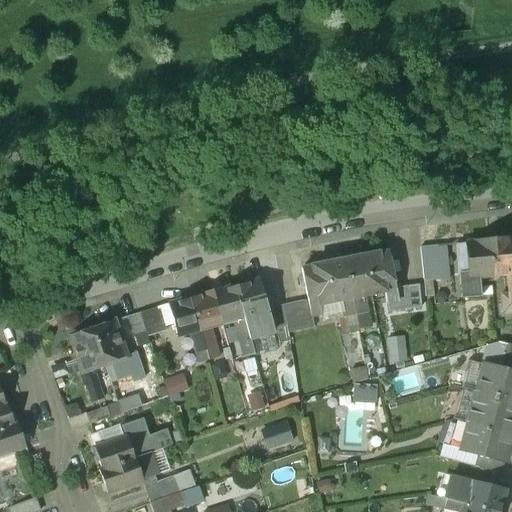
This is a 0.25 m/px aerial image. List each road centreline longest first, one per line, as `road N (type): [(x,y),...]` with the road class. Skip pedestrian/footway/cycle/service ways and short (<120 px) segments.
road 1 (track): [(511,44),(290,79),(0,160)]
road 2 (residential): [(511,197),(337,217),(22,314)]
road 3 (residential): [(22,314),(60,423),(59,484),(69,511)]
